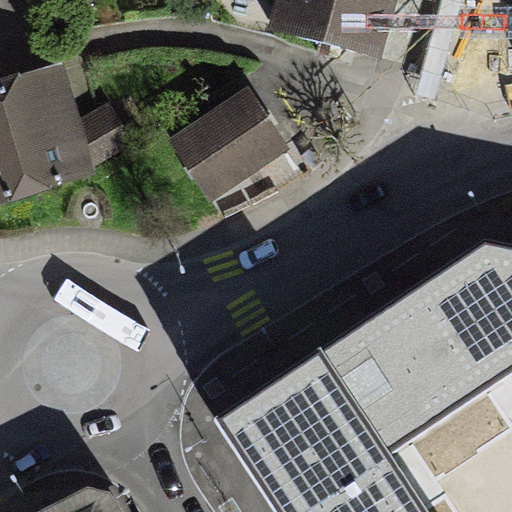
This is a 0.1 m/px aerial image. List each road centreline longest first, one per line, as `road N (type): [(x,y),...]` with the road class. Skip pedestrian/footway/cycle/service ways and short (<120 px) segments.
road 1 (residential): [(148,341),(323,241),(430,166)]
road 2 (residential): [(464,1),(430,109),(430,166)]
road 3 (residential): [(148,341),(111,303),(85,296),(33,307),(10,329)]
road 4 (residential): [(17,430),(60,454),(85,455),(130,434)]
